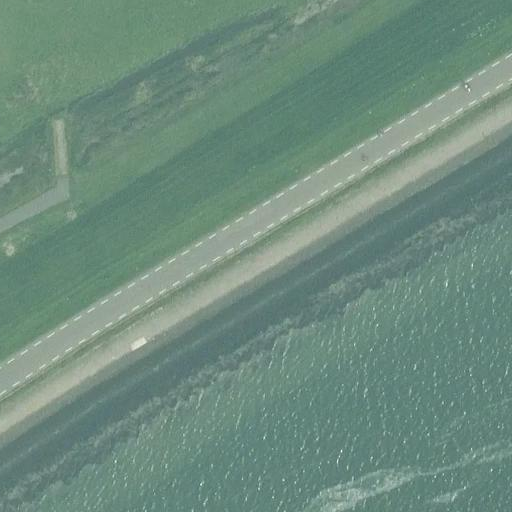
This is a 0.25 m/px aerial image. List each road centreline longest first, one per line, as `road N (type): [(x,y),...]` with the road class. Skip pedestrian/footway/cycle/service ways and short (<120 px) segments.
road 1 (unclassified): [(0,382),(511,67)]
road 2 (unknown): [(0,217),(52,191),(62,170),(60,121)]
